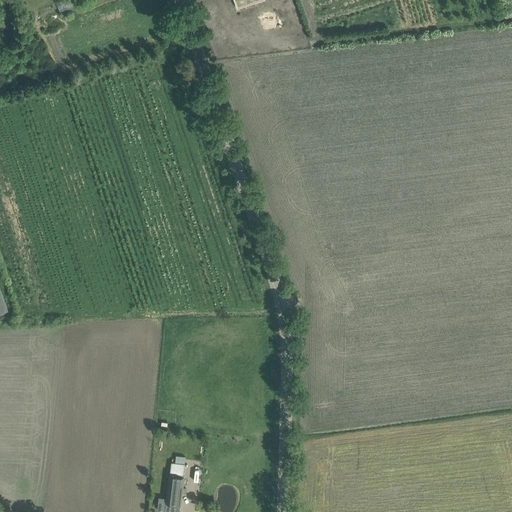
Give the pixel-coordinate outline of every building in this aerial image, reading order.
[(249,0),(249,1),(234,6),(240,32),(274,23),(267,0),(249,0)] [(308,0),(311,10),(347,0),(308,0)] [(0,312),(8,310),(0,287),(0,312)] [(176,455),(175,463),(184,464),(185,457),(176,455)] [(159,497),(157,510),(165,511),(171,511),(179,511),(180,504),(181,504),(184,476),(182,476),(184,464),(175,463),(171,463),(169,474),(167,498),(159,497)]
